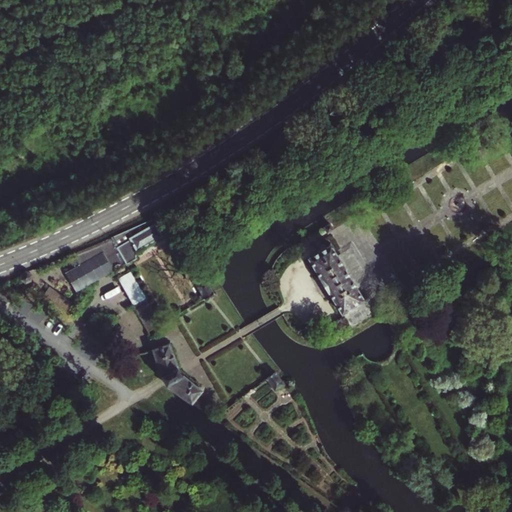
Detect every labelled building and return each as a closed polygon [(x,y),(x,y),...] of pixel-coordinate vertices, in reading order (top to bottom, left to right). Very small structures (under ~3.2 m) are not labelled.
[(130,238),(140,232),(155,223),(163,236),(175,228),(166,213),(138,226),(111,237),(65,256),(73,269),(102,252),(113,271),(136,259),(135,256),(136,253),(137,251),(130,238)] [(130,238),(137,251),(163,236),(155,223),(140,232),(130,238)] [(330,223),(324,227),(328,233),(334,230),(330,223)] [(320,276),(331,294),(342,313),(365,300),(357,288),(338,255),(331,244),(325,247),(309,257),(320,276)] [(113,271),(102,252),(73,269),(65,273),(76,292),(113,271)] [(21,273),(20,280),(26,283),(32,281),(32,274),(27,270),(21,273)] [(147,298),(131,271),(120,277),(136,305),(147,298)] [(198,293),(201,299),(214,292),(206,279),(196,285),(200,292),(198,293)] [(49,286),(44,293),(68,312),(74,305),(49,286)] [(136,305),(134,306),(147,330),(159,323),(161,322),(147,298),(136,305)] [(377,312),(381,310),(382,309),(383,309),(379,303),(373,306),(377,312)] [(163,376),(178,367),(169,343),(153,350),(161,374),(163,376)] [(168,385),(183,376),(180,372),(178,367),(163,376),(165,380),(168,385)] [(275,374),(267,380),(275,390),(283,385),(275,374)] [(168,386),(192,404),(202,391),(183,376),(168,385),(168,386)]
